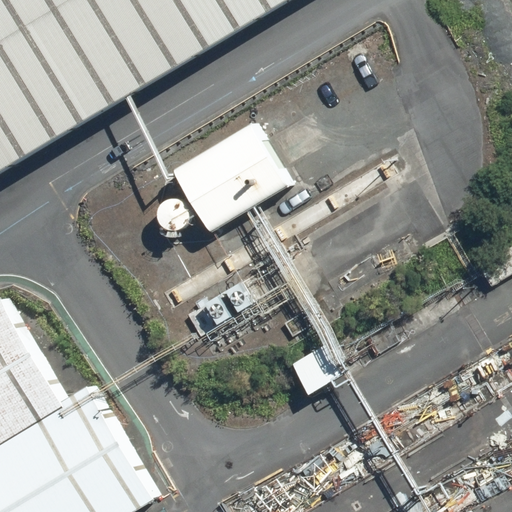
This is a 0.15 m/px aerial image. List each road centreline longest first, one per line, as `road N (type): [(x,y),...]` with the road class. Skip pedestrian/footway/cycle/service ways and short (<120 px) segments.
road 1 (unknown): [(317,0),(6,179),(185,454)]
road 2 (unknown): [(185,454),(511,279)]
